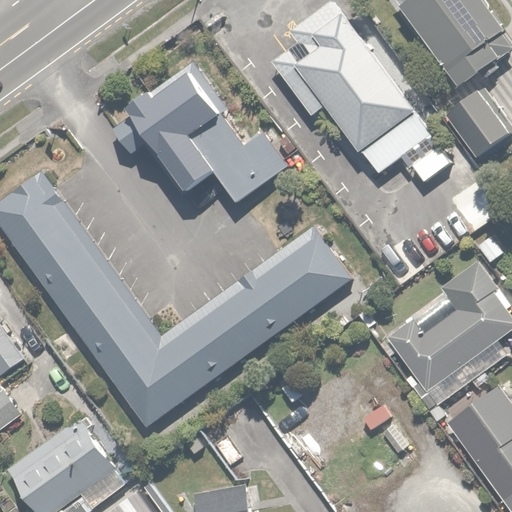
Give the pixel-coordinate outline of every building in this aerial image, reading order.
[(437,131),(341,0),(326,0),(292,25),(302,39),(273,60),(312,114),(331,100),(382,171),(437,131)] [(495,0),(404,0),(465,84),(511,49),(498,30),(511,21),(495,0)] [(246,130),(202,66),(195,57),(128,103),(137,116),(115,131),(132,155),(159,136),(193,186),(217,169),(239,202),(293,165),(261,120),(246,130)] [(511,127),(483,88),(454,110),(483,148),(511,127)] [(0,227),(148,435),(365,282),(321,219),(159,334),(51,183),(0,219),(0,227)] [(389,332),(430,386),(511,323),(511,308),(498,290),(502,286),(480,257),(444,284),(447,288),(389,332)] [(0,313),(0,378),(31,355),(0,313)] [(511,506),(511,404),(498,385),(449,421),(511,506)] [(90,412),(10,468),(40,511),(52,511),(125,461),(90,412)] [(249,511),(247,485),(200,490),(202,511),(249,511)]
